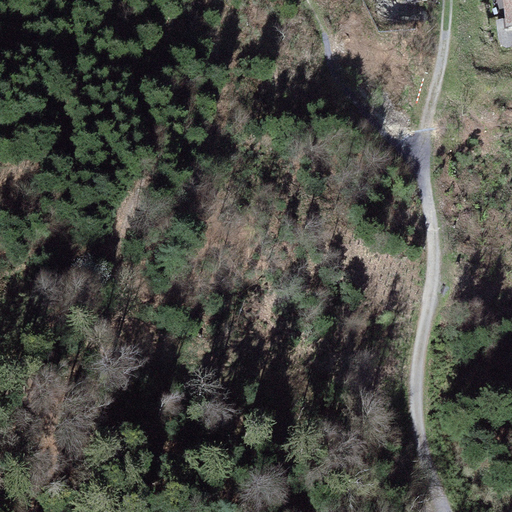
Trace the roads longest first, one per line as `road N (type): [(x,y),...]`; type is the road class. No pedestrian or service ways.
road 1 (track): [(442,511),(418,439),(416,387),(433,244),(422,169),(447,0)]
road 2 (track): [(0,384),(108,271),(152,154),(111,0)]
road 3 (track): [(297,0),(422,169)]
